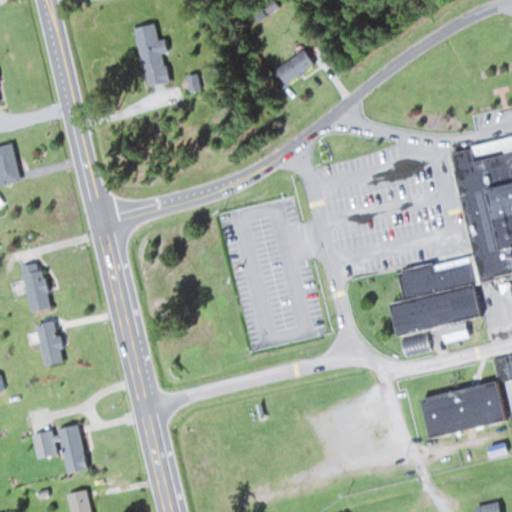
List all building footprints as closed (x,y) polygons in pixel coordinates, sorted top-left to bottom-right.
[(166,80),(155,31),(137,35),(147,84),(166,80)] [(276,65),(282,80),(304,72),(298,56),(276,65)] [(0,183),(20,179),(11,142),(0,144),(0,183)] [(511,151),(511,272),(479,281),(486,312),(403,332),(396,304),(413,300),(406,271),(480,253),(456,151),(477,146),(480,159),(511,151)] [(30,311),(48,307),(39,260),(20,264),(30,311)] [(43,364),(61,361),(54,319),(36,322),(43,364)] [(403,336),(408,354),(434,348),(429,330),(403,336)] [(429,398),(438,435),(511,417),(511,404),(506,379),(429,398)] [(499,511),(499,502),(475,504),(475,511),(499,511)]
